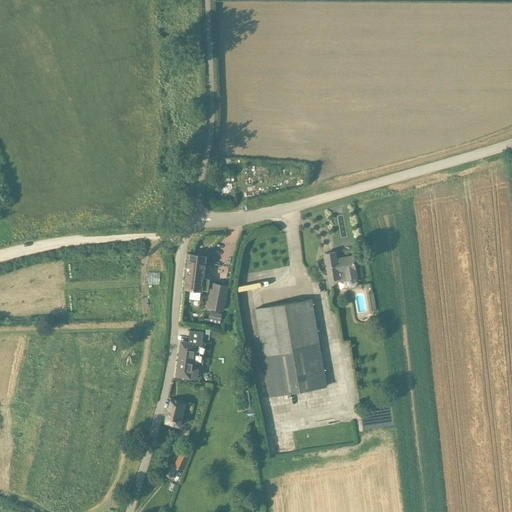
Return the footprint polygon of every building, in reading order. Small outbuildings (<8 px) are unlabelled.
[(353,256),(336,259),(335,252),(324,254),(329,280),(339,278),(339,280),(357,277),(353,256)] [(202,291),(206,255),(189,253),(185,289),(202,291)] [(223,311),(229,285),(212,282),(207,308),(223,311)] [(327,387),(312,298),(254,308),(270,396),(327,387)] [(220,324),(222,314),(209,312),(208,322),(220,324)] [(190,330),(188,343),(181,341),(176,376),(190,378),(195,345),(198,346),(199,339),(203,339),(204,332),(190,330)] [(244,391),(247,409),(253,408),(251,390),(244,391)] [(185,403),(171,399),(165,422),(179,426),(185,403)] [(275,431),(268,432),(273,460),(281,458),(275,431)] [(180,452),(173,466),(181,470),(188,456),(180,452)]
